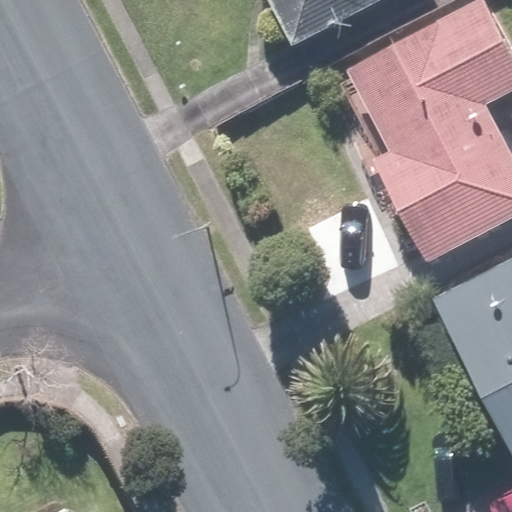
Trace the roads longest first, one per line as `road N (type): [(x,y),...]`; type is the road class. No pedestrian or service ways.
road 1 (residential): [(122,259),(263,511)]
road 2 (residential): [(0,18),(122,259)]
road 3 (residential): [(122,259),(0,322)]
